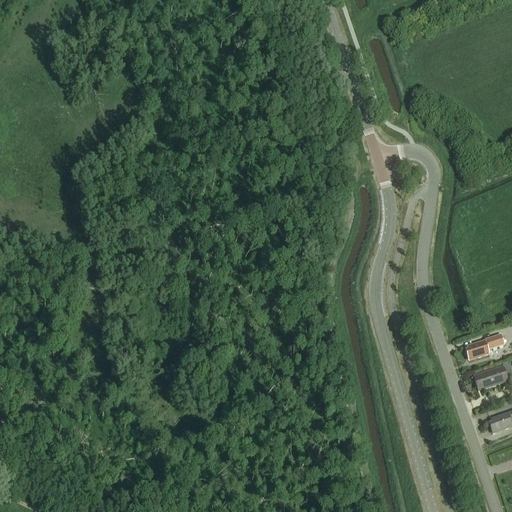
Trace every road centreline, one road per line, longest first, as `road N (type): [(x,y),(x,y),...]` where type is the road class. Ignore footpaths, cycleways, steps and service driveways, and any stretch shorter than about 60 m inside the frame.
road 1 (unclassified): [(495,511),(424,292),(433,168),(414,151),(377,159)]
road 2 (unclassified): [(433,511),(375,299),(389,223),(377,159)]
road 3 (unclassified): [(377,159),(323,0)]
